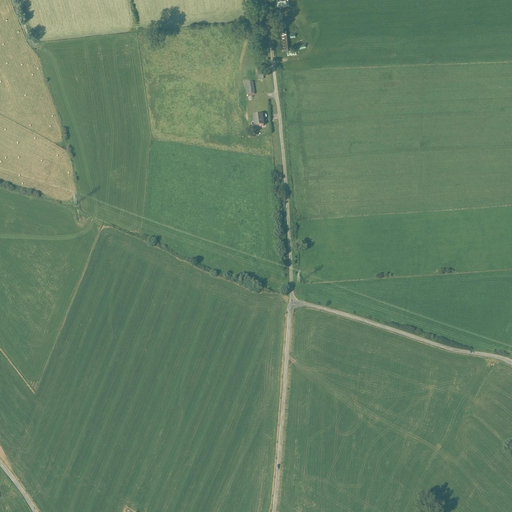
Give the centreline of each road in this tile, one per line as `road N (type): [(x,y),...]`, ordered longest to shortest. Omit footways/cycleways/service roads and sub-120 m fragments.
road 1 (unclassified): [(291,303),(283,128),(267,12)]
road 2 (unclassified): [(291,303),(511,363)]
road 3 (unclassified): [(274,511),(291,303)]
